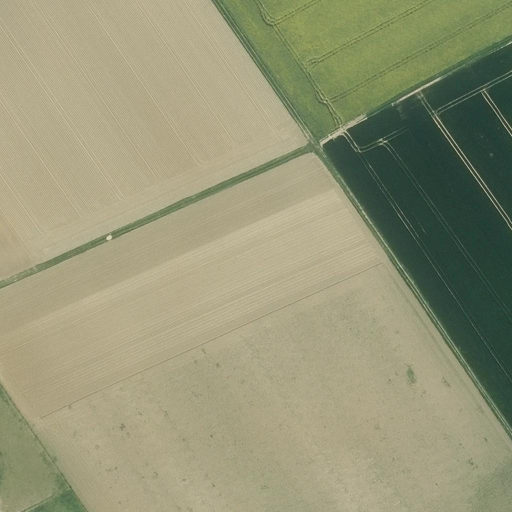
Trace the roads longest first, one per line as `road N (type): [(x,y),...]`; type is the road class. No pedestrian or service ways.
road 1 (track): [(511,39),(314,143),(0,284)]
road 2 (track): [(511,433),(215,0)]
